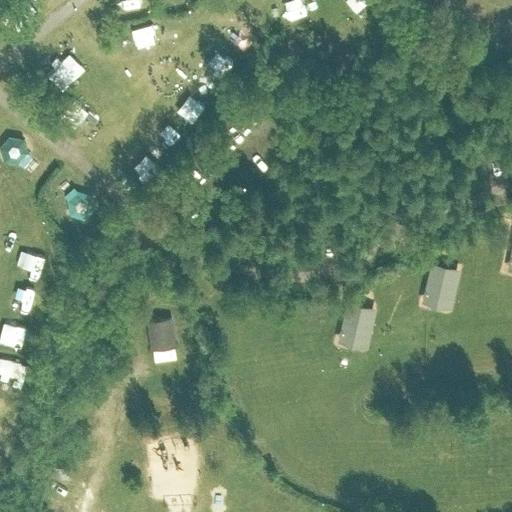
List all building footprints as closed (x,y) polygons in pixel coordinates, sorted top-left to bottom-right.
[(386,0),(362,0),(370,12),(387,1),(386,0)] [(30,4),(9,13),(18,35),(40,26),(30,4)] [(89,144),(108,126),(81,98),(62,117),(89,144)] [(174,131),(158,140),(164,151),(180,141),(174,131)] [(130,163),(148,176),(158,163),(141,149),(130,163)] [(78,190),(67,199),(70,213),(83,218),(94,208),(91,195),(78,190)] [(16,285),(8,303),(35,315),(43,297),(16,285)] [(148,317),(151,348),(175,345),(172,314),(148,317)] [(9,361),(8,385),(25,386),(27,362),(9,361)] [(0,405),(0,408),(0,420),(22,421),(23,406),(0,405)] [(53,464),(52,474),(68,477),(69,467),(53,464)]
